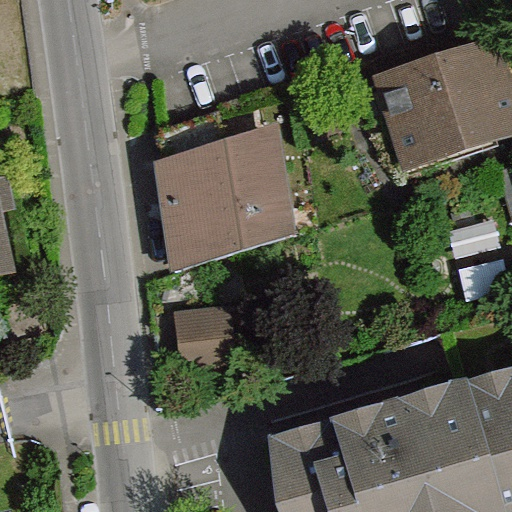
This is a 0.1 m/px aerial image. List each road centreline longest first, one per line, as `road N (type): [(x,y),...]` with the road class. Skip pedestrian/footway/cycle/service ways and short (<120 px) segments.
road 1 (tertiary): [(69,0),(118,387)]
road 2 (tertiary): [(118,387),(131,511)]
road 3 (residential): [(0,418),(118,387)]
